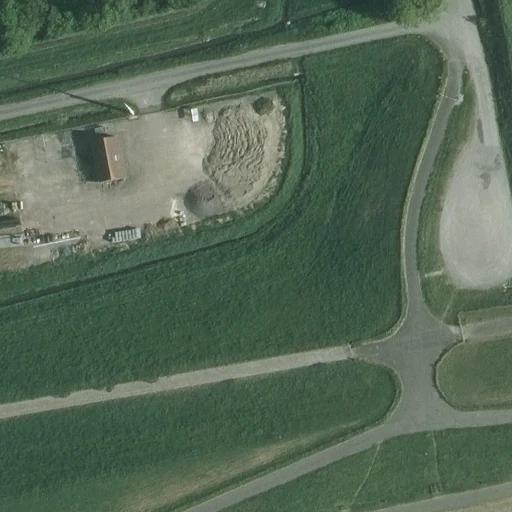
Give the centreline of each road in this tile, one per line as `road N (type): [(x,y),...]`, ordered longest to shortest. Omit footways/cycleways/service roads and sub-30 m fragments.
road 1 (unclassified): [(0,116),(464,16)]
road 2 (track): [(0,412),(416,345)]
